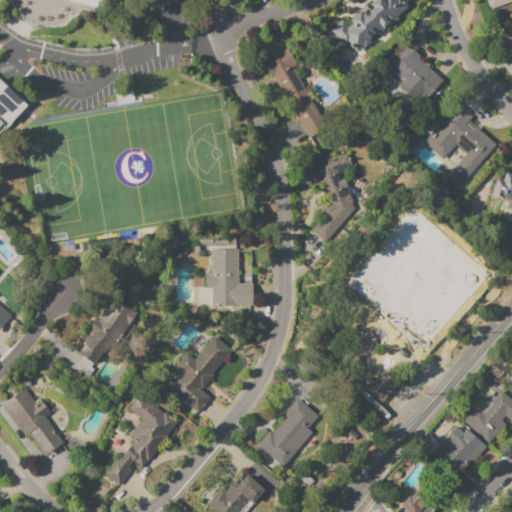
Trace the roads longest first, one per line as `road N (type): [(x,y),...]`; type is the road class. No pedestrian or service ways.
road 1 (residential): [(0,452),(34,495),(60,511),(162,498),(266,370),(281,316),(277,180),(267,139),(218,34)]
road 2 (secondary): [(511,308),(335,511)]
road 3 (residential): [(445,0),(456,36),(511,113)]
